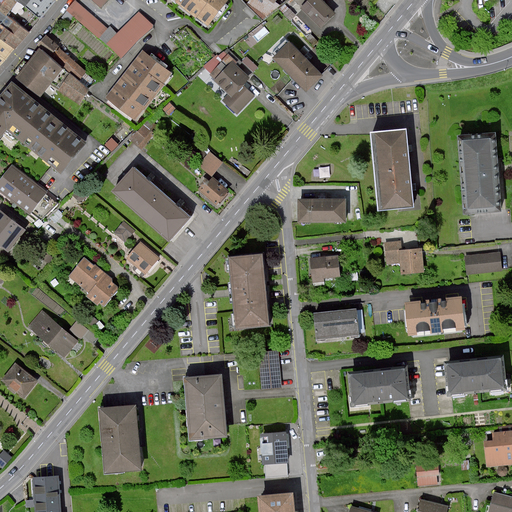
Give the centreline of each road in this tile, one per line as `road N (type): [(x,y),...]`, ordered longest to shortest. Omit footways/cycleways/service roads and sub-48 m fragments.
road 1 (tertiary): [(0,488),(270,171)]
road 2 (residential): [(270,171),(282,194),(315,511)]
